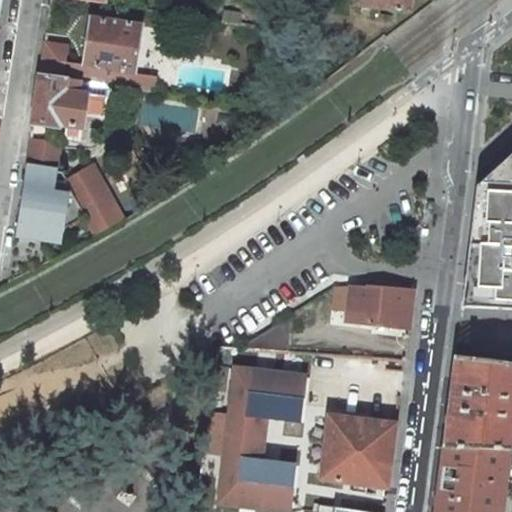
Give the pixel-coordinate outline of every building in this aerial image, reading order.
[(411,0),(357,0),(356,6),(410,12),(411,0)] [(141,26),(92,19),(84,66),(134,74),(141,26)] [(45,44),(43,51),(40,75),(59,78),(61,63),(62,54),(63,46),(45,44)] [(84,66),(61,63),(59,78),(73,80),(106,86),(107,86),(108,76),(133,80),(134,74),(84,66)] [(133,80),(132,90),(155,94),(158,78),(134,74),(133,80)] [(59,78),(40,75),(32,123),(59,127),(59,126),(82,129),(87,96),(71,93),(73,80),(59,78)] [(133,80),(108,76),(107,86),(132,90),(133,80)] [(71,93),(87,96),(104,98),(106,86),(73,80),(71,93)] [(30,140),(27,158),(54,162),(57,144),(30,140)] [(511,156),(511,155),(477,186),(469,245),(485,247),(482,268),(466,266),(461,307),(511,309),(511,156)] [(27,158),(26,167),(53,171),(54,162),(27,158)] [(123,222),(91,168),(90,168),(65,182),(62,173),(26,168),(13,256),(9,283),(52,262),(44,244),(87,220),(97,237),(123,222)] [(485,247),(469,245),(469,247),(466,266),(482,268),(485,247)] [(413,290),(351,287),(346,321),(408,329),(413,290)] [(289,319),(240,349),(288,353),(289,319)] [(511,436),(511,365),(455,357),(443,448),(509,450),(510,450),(511,436)] [(227,453),(220,502),(288,511),(295,465),(279,463),(263,461),(269,419),(284,421),(301,424),(307,379),(235,369),(229,414),(211,412),(206,450),(227,453)] [(398,408),(381,406),(379,422),(396,424),(398,408)] [(379,422),(327,415),(321,474),(320,481),(342,484),(388,490),(396,424),(379,422)] [(509,450),(443,448),(434,511),(500,511),(503,495),(509,450)]
